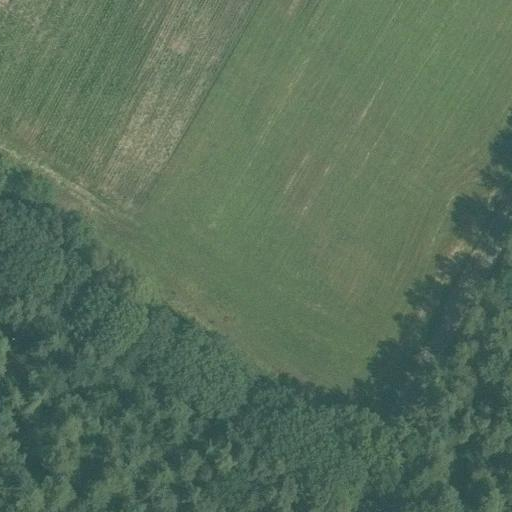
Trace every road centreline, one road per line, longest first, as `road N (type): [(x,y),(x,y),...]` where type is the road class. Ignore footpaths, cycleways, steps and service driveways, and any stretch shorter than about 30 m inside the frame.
road 1 (track): [(0,241),(372,499)]
road 2 (unclassified): [(372,499),(511,244)]
